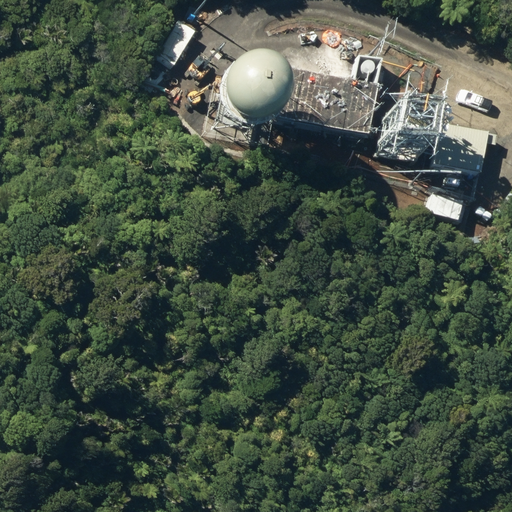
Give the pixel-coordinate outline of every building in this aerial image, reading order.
[(370,92),(273,73),(262,126),(360,145),(370,92)] [(172,116),(169,128),(174,145),(186,157),(203,162),(220,159),(233,147),(239,131),(237,116),(228,103),(215,95),(200,94),(188,97),(178,105),(172,116)] [(379,117),(372,160),(411,166),(418,124),(379,117)] [(480,138),(433,129),(425,170),(472,180),(480,138)] [(468,209),(423,199),(418,222),(463,232),(468,209)]
